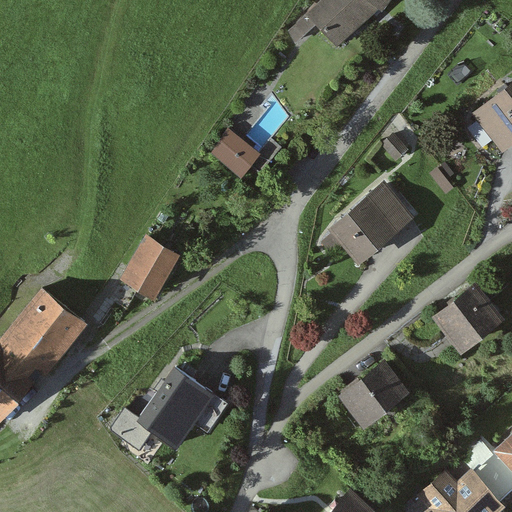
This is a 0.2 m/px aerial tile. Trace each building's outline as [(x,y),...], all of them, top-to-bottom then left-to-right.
[(325,0),(294,29),(309,44),(329,26),(350,48),(405,0),(325,0)] [(511,90),(484,113),(511,146),(511,90)] [(271,150),(237,127),(219,153),(253,176),(271,150)] [(408,212),(384,184),(336,225),(360,253),(408,212)] [(172,250),(151,238),(129,276),(149,288),(172,250)] [(511,302),(493,279),(454,311),(486,350),(511,329),(511,302)] [(0,418),(82,310),(42,283),(0,334),(0,418)] [(429,388),(400,355),(355,393),(383,427),(429,388)] [(227,393),(179,364),(147,417),(129,406),(114,430),(151,452),(163,431),(192,449),(227,393)] [(511,427),(495,444),(511,461),(511,427)] [(459,481),(444,466),(416,495),(426,506),(420,511),(503,511),(511,503),(511,498),(476,463),(459,481)] [(396,511),(398,510),(365,482),(339,511),(396,511)]
